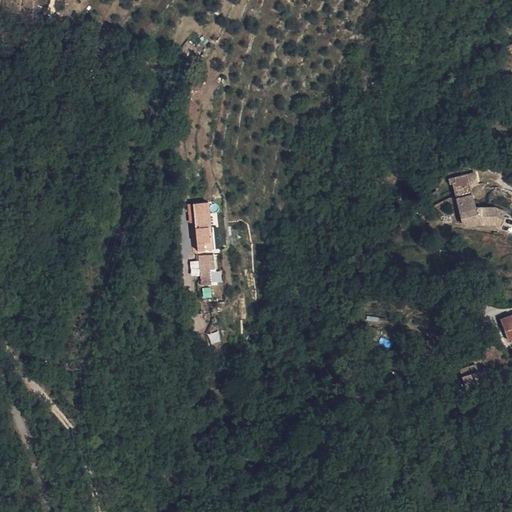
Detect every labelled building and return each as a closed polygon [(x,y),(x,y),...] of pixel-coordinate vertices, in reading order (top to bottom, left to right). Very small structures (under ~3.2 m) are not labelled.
[(204,84),(208,71),(199,67),(196,81),(204,84)] [(464,184),(464,173),(441,173),(441,180),(447,180),(448,209),(464,208),(464,184)] [(197,252),(214,250),(210,202),(186,204),(188,222),(195,222),(197,252)] [(200,285),(221,285),(221,270),(214,270),(214,254),(199,254),(199,261),(190,261),(190,277),(200,276),(200,285)] [(442,286),(442,295),(449,295),(449,298),(463,298),(462,285),(442,286)] [(511,292),(506,293),(505,289),(494,290),(496,313),(504,312),(505,323),(511,322),(511,292)] [(481,311),(492,310),(489,301),(480,302),(481,311)] [(407,303),(407,312),(423,313),(423,304),(407,303)] [(476,358),(462,363),(470,380),(484,375),(476,358)]
